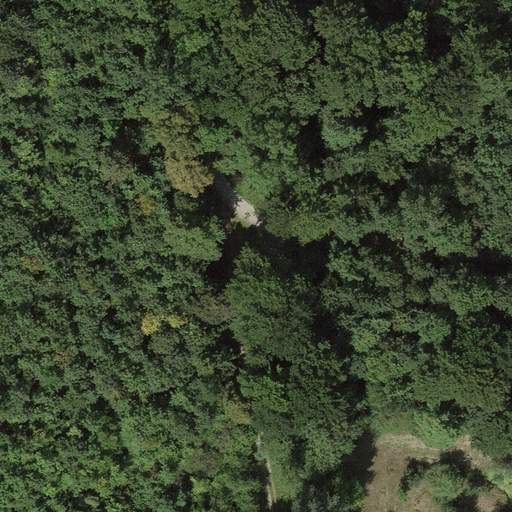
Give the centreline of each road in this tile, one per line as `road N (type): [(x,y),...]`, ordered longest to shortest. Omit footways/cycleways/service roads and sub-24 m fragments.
road 1 (track): [(511,261),(235,232),(207,162),(167,0)]
road 2 (track): [(235,232),(240,331),(278,511)]
